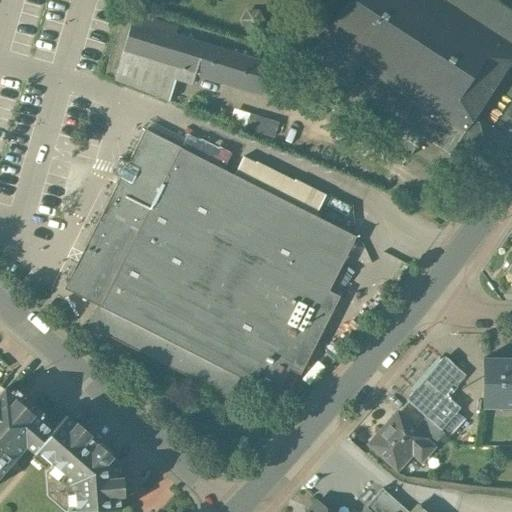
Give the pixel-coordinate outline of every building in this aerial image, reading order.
[(348,0),(324,37),(324,36),(308,61),(313,65),(313,64),(392,116),(385,126),(415,147),(422,137),(425,138),(456,159),(462,158),(473,140),(473,139),(477,138),(476,131),(472,131),(467,129),(511,60),(511,13),(492,0),(348,0)] [(262,20),(257,13),(248,12),(243,21),(248,28),(257,28),(262,20)] [(204,43),(144,25),(146,18),(133,14),(122,49),(125,50),(184,68),(188,54),(199,58),(204,43)] [(271,63),(204,43),(199,58),(188,54),(184,68),(125,50),(115,79),(174,102),(176,95),(171,93),(177,78),(193,83),(196,72),(262,92),(271,63)] [(278,122),(248,113),(244,128),(274,137),(278,122)] [(232,174),(143,130),(121,175),(64,289),(98,306),(88,328),(231,398),(239,381),(271,396),(285,370),(297,376),(334,301),(323,295),(350,240),(314,223),(327,197),(242,155),(232,174)] [(67,296),(64,298),(76,317),(79,315),(74,307),(75,306),(72,301),(71,302),(67,296)] [(511,407),(511,358),(484,358),(484,407),(511,407)] [(445,363),(410,403),(425,416),(441,430),(461,408),(448,396),(463,379),(445,363)] [(66,415),(18,374),(5,389),(9,393),(13,390),(25,400),(22,404),(28,409),(31,406),(43,417),(40,420),(45,424),(52,431),(66,415)] [(0,394),(0,444),(15,459),(26,446),(45,424),(40,420),(43,417),(31,406),(28,409),(22,404),(25,400),(13,390),(9,393),(5,389),(0,394)] [(415,427),(397,411),(369,443),(397,468),(412,452),(415,455),(427,441),(423,438),(425,436),(415,427)] [(45,424),(26,446),(50,467),(46,472),(47,496),(65,511),(71,511),(70,511),(85,511),(121,509),(121,508),(120,508),(120,496),(124,496),(123,477),(118,478),(118,468),(117,462),(118,462),(118,460),(117,459),(116,460),(89,436),(91,435),(77,422),(75,424),(67,416),(66,415),(52,431),(45,424)] [(441,430),(425,416),(415,427),(425,436),(423,438),(427,441),(432,446),(444,432),(441,430)] [(0,475),(15,459),(0,444),(0,475)] [(408,511),(382,489),(361,511),(427,511),(423,508),(419,511),(408,511)] [(328,511),(318,502),(308,511),(328,511)]
